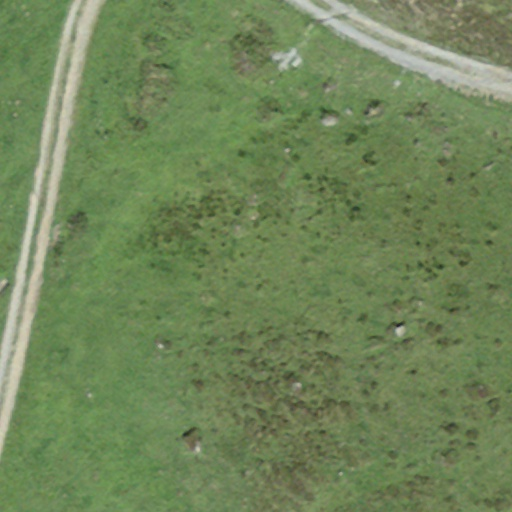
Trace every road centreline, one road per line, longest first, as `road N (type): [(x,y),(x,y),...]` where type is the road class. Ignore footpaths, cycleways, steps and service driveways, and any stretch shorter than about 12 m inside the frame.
road 1 (track): [(0,433),(91,46),(113,0)]
road 2 (track): [(330,0),(511,92)]
